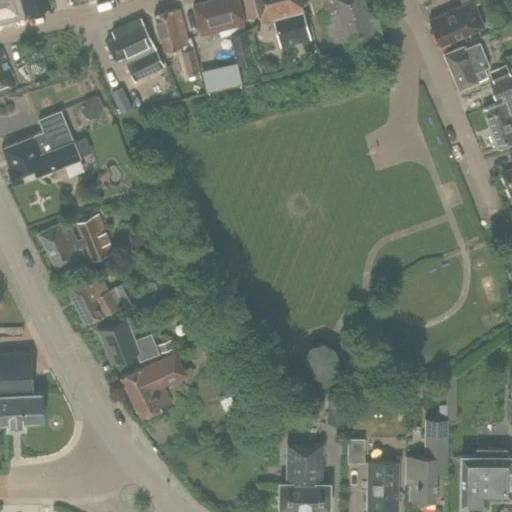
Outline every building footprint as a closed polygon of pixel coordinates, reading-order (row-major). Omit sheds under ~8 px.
[(0,0),(0,16),(15,12),(11,0),(0,0)] [(48,0),(21,0),(24,10),(49,4),(48,0)] [(243,24),(237,0),(210,0),(193,4),(201,35),(219,30),(221,36),(230,33),(238,66),(253,62),(248,42),(252,41),(249,29),(244,30),(242,24),(243,24)] [(273,20),(280,47),(310,39),(299,0),(255,0),(261,23),(273,20)] [(309,0),(313,12),(321,10),(330,45),(380,32),(376,16),(368,19),(363,0),(309,0)] [(472,0),(459,0),(462,4),(428,19),(439,45),(484,26),(472,0)] [(186,37),(179,8),(154,14),(164,50),(182,45),(183,49),(180,50),(185,73),(199,70),(191,36),(186,37)] [(163,65),(141,17),(111,31),(114,37),(106,40),(114,59),(122,55),(133,79),(163,65)] [(444,54),(458,89),(478,81),(485,78),(481,70),(489,66),(479,42),(464,48),(463,46),(444,54)] [(0,87),(13,82),(1,50),(0,50),(0,87)] [(493,81),(510,74),(507,65),(490,71),(493,81)] [(511,73),(510,74),(493,81),(494,83),(489,84),(494,98),(502,95),(504,101),(482,109),(496,147),(511,141),(511,73)] [(111,92),(120,113),(132,108),(123,87),(111,92)] [(85,102),(96,106),(101,104),(96,92),(83,97),(85,102)] [(63,164),(80,157),(60,109),(37,119),(42,130),(1,147),(9,165),(7,166),(14,183),(63,164)] [(511,168),(501,173),(511,198),(511,150),(509,152),(511,158),(511,168)] [(112,251),(97,214),(76,222),(81,236),(76,239),(66,220),(38,233),(56,268),(83,254),(81,248),(85,245),(91,261),(112,251)] [(108,291),(101,275),(88,281),(68,290),(83,322),(128,301),(120,285),(108,291)] [(151,333),(134,339),(125,319),(98,329),(111,361),(135,352),(139,361),(159,353),(151,333)] [(158,342),(161,350),(173,345),(170,337),(158,342)] [(214,350),(206,353),(213,369),(221,365),(214,350)] [(30,352),(0,353),(0,421),(6,421),(7,429),(25,428),(24,420),(42,419),(40,392),(32,393),(30,352)] [(121,378),(140,416),(170,401),(162,386),(185,374),(174,352),(121,378)] [(408,383),(408,395),(421,395),(422,383),(408,383)] [(345,396),(327,396),(327,422),(345,422),(345,396)] [(446,418),(425,418),(425,455),(406,455),(405,483),(409,483),(409,498),(435,498),(435,472),(446,472),(446,418)] [(347,461),(364,462),(364,437),(347,437),(347,461)] [(321,443),(286,442),(286,481),(279,481),(278,509),(329,510),(330,481),(321,481),(321,443)] [(505,449),(477,448),(477,454),(460,454),(460,504),(487,504),(487,495),(511,496),(511,491),(511,454),(505,454),(505,449)] [(367,509),(397,509),(397,461),(367,461),(367,509)]
